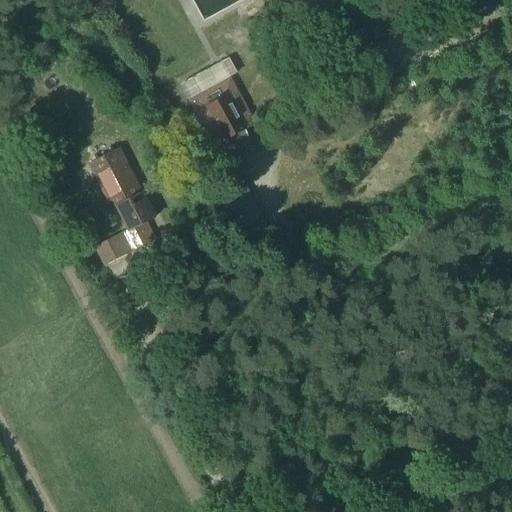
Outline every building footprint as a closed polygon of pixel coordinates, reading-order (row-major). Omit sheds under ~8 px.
[(386,0),(351,0),(321,17),(339,49),(354,41),(360,51),(394,32),(381,8),(388,4),(386,0)] [(142,87),(112,10),(91,19),(121,95),(142,87)] [(426,69),(446,63),(442,53),(423,59),(426,69)] [(230,79),(188,103),(215,150),(226,145),(229,149),(230,150),(233,151),(235,152),(238,152),(242,151),(244,149),(246,147),(247,145),(248,142),(248,138),(246,133),(257,127),(230,79)] [(119,150),(87,166),(111,213),(115,210),(126,233),(95,248),(105,267),(153,242),(144,224),(154,219),(119,150)]
